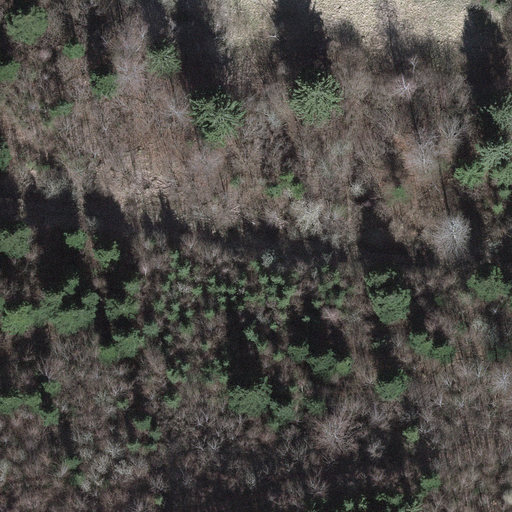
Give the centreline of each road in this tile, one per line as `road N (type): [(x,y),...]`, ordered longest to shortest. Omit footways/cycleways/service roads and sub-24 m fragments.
road 1 (track): [(131,229),(307,258),(511,274)]
road 2 (track): [(0,116),(131,229),(0,208)]
